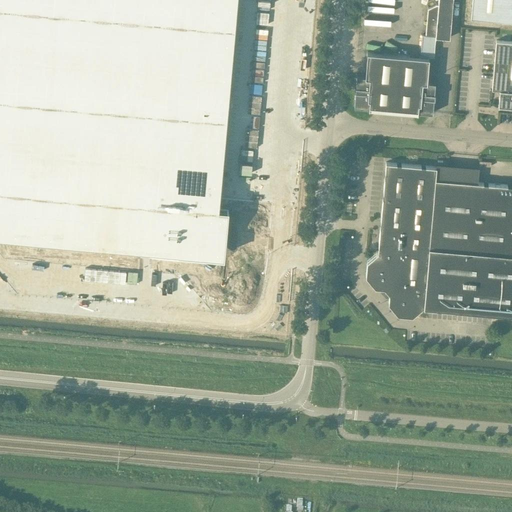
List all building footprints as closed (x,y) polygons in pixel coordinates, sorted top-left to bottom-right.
[(0,0),(0,234),(214,254),(224,254),(228,206),(219,206),(237,0),(0,0)] [(450,38),(453,0),(438,0),(438,5),(436,5),(428,9),(426,35),(423,35),(421,56),(434,57),(436,37),(450,38)] [(507,21),(508,0),(472,0),(471,18),(507,21)] [(511,41),(496,41),(492,89),(500,90),(499,106),(511,107),(511,41)] [(434,99),(435,99),(435,98),(434,98),(434,93),(435,94),(435,93),(434,93),(435,82),(427,82),(429,57),(367,52),(365,76),(357,76),(356,86),(355,86),(355,87),(356,87),(356,91),(355,91),(355,92),(356,92),(354,107),(369,108),(369,109),(370,109),(370,106),(417,110),(417,113),(418,114),(418,112),(433,113),(434,99)] [(367,262),(366,276),(376,288),(385,288),(390,294),(389,304),(398,315),(413,316),(424,307),(511,314),(511,327),(511,328),(511,185),(436,179),(437,167),(386,162),(378,253),(367,262)]
